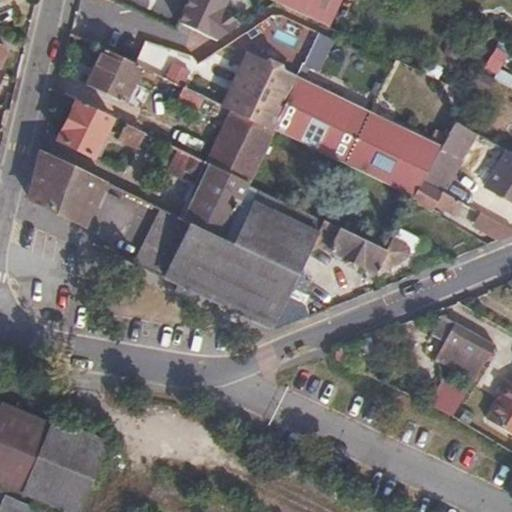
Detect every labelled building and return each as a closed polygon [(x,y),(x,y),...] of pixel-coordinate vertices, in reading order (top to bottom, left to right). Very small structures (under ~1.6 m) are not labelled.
[(189,0),(178,24),(209,38),(228,0),(189,0)] [(275,0),(328,27),(340,0),(275,0)] [(214,40),(209,38),(184,88),(206,99),(223,107),(248,56),(214,40)] [(509,53),(498,46),(483,74),(494,80),(508,87),(511,79),(511,73),(502,68),(509,53)] [(142,68),(102,49),(86,84),(125,103),(129,96),(138,100),(146,83),(137,78),(142,68)] [(276,129),(415,198),(424,181),(442,148),(402,127),(248,56),(223,107),(232,111),(272,131),(276,129)] [(444,67),(428,59),(422,72),(438,79),(444,67)] [(483,74),(475,87),(487,93),(494,80),(483,74)] [(206,99),(184,88),(178,101),(200,111),(206,99)] [(112,118),(77,102),(59,140),(94,157),(112,118)] [(232,111),(207,163),(210,165),(248,183),(254,172),(272,131),(232,111)] [(444,144),(465,156),(476,136),(455,124),(444,144)] [(144,134),(126,125),(119,139),(138,148),(144,134)] [(445,193),(465,156),(444,144),(442,148),(424,181),(445,193)] [(105,183),(41,151),(35,172),(29,198),(84,225),(105,183)] [(511,154),(508,153),(487,190),(511,203),(511,154)] [(184,221),(210,165),(207,163),(204,162),(178,218),(184,221)] [(210,165),(184,221),(190,224),(222,239),(248,183),(210,165)] [(424,181),(415,198),(413,202),(433,213),(437,205),(457,215),(463,203),(445,193),(424,181)] [(281,199),(260,188),(232,244),(222,239),(190,224),(161,278),(190,293),(212,304),(236,315),(270,331),(313,243),(324,219),(281,199)] [(161,278),(190,224),(184,221),(178,218),(158,209),(132,264),(161,278)] [(511,234),(511,231),(481,213),(474,226),(499,240),(511,234)] [(387,250),(324,219),(313,243),(376,273),(387,250)] [(496,344),(438,313),(429,329),(445,339),(433,357),(474,381),(496,344)] [(511,379),(507,377),(498,392),(503,395),(511,379)] [(511,379),(503,395),(489,420),(511,433),(511,379)] [(466,394),(442,381),(429,406),(453,417),(466,394)] [(49,422),(2,403),(0,407),(0,482),(73,511),(77,511),(107,440),(90,433),(82,430),(80,429),(74,427),(51,417),(49,422)] [(48,511),(4,495),(0,505),(0,511),(48,511)]
